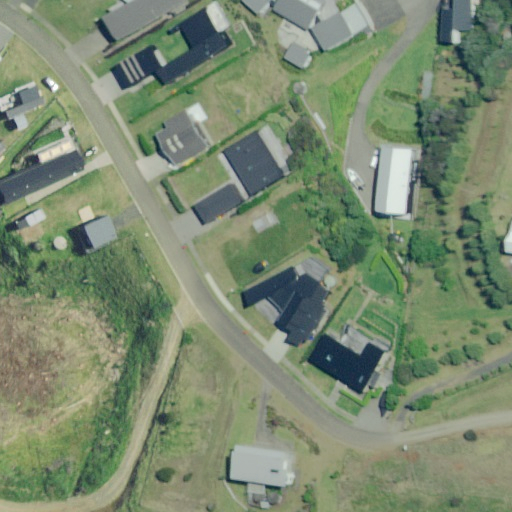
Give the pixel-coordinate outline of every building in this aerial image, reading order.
[(193,0),(140,0),(112,17),(126,40),(193,0)] [(275,0),(246,0),(263,14),(275,0)] [(322,13),(326,5),(317,0),(283,0),(277,10),(311,30),(318,20),(321,26),(318,28),(331,50),(357,35),(373,26),(361,4),(345,13),(328,23),(322,13)] [(477,0),(450,0),(446,42),(460,43),(461,29),(475,31),(477,0)] [(238,47),(210,1),(201,7),(204,12),(185,23),(200,48),(170,67),(156,44),(122,65),(136,88),(163,71),(173,88),(238,47)] [(311,53),(313,50),(298,42),(288,58),(307,69),(315,55),(311,53)] [(214,147),(191,110),(170,123),(172,126),(161,133),(182,166),(214,147)] [(412,125),(393,123),(392,130),(411,133),(412,125)] [(289,176),(262,132),(231,151),(257,195),(289,176)] [(356,155),(345,154),(344,171),(354,172),(356,155)] [(247,202),(236,184),(202,205),(213,223),(247,202)] [(378,210),(371,191),(362,196),(370,214),(378,210)] [(77,235),(85,253),(115,240),(103,214),(79,225),(82,233),(77,235)] [(67,246),(61,237),(52,244),(58,252),(67,246)] [(294,452),(244,446),(240,479),(255,481),(253,500),(267,502),(270,484),(294,487),(296,470),(292,469),(294,452)]
